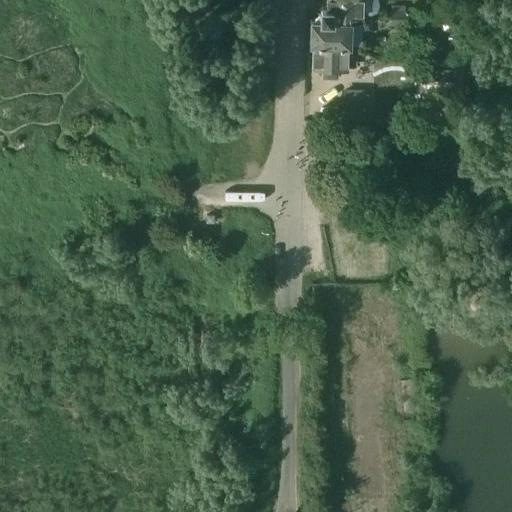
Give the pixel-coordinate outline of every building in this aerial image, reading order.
[(329,18),(349,19),(349,17),(362,18),(362,0),(325,0),(325,10),(318,9),(318,12),(318,13),(324,13),(330,13),(329,18)] [(406,13),(405,13),(389,12),(389,25),(406,25),(406,13)] [(330,13),(324,13),(318,13),(311,20),(309,20),(308,46),(311,46),(311,47),(346,48),(346,51),(348,52),(348,47),(350,47),(350,21),(348,21),(349,19),(329,18),(330,13)] [(347,70),(348,52),(346,51),(346,48),(311,47),(311,69),(321,69),(321,76),(336,77),(336,70),(347,70)] [(361,106),(362,91),(342,90),(342,105),(361,106)]
